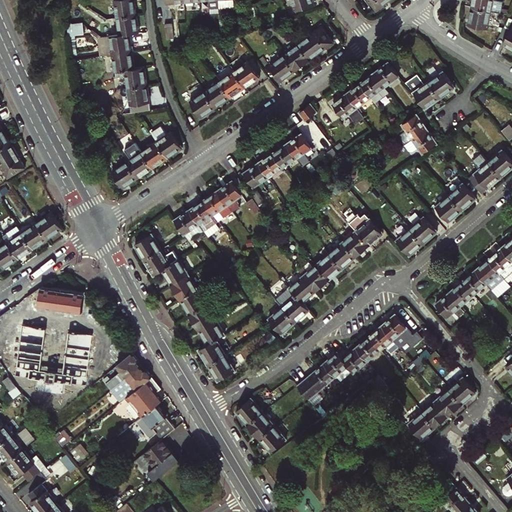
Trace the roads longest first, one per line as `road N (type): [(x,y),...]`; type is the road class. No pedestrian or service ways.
road 1 (tertiary): [(369,42),(97,230)]
road 2 (residential): [(397,282),(485,386),(487,404),(449,445),(499,511)]
road 3 (residential): [(208,408),(295,354),(379,286),(397,282)]
road 4 (secondary): [(0,35),(97,230)]
road 5 (secondary): [(140,311),(245,497)]
road 6 (residential): [(397,282),(511,184)]
road 7 (secondary): [(272,511),(208,408)]
